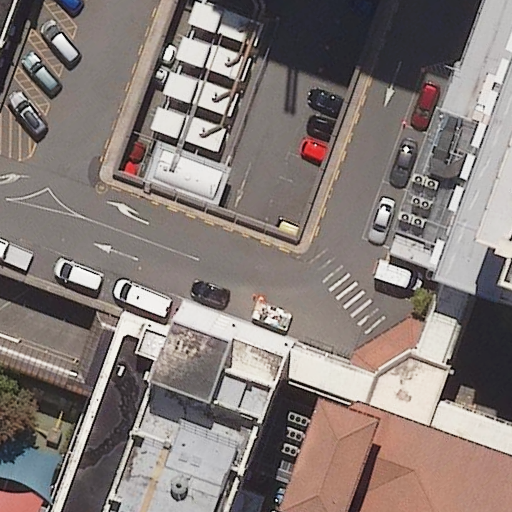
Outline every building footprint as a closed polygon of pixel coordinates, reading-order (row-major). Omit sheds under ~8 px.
[(0,0),(0,67),(24,0),(0,0)] [(511,0),(482,0),(394,249),(445,267),(443,270),(476,281),(511,294),(511,0)] [(155,178),(214,198),(225,165),(166,145),(155,178)] [(178,324),(127,306),(97,393),(54,511),(239,511),(296,354),(302,339),(187,298),(178,324)] [(364,396),(338,388),(294,511),(511,511),(511,445),(415,410),(368,393),(364,396)]
